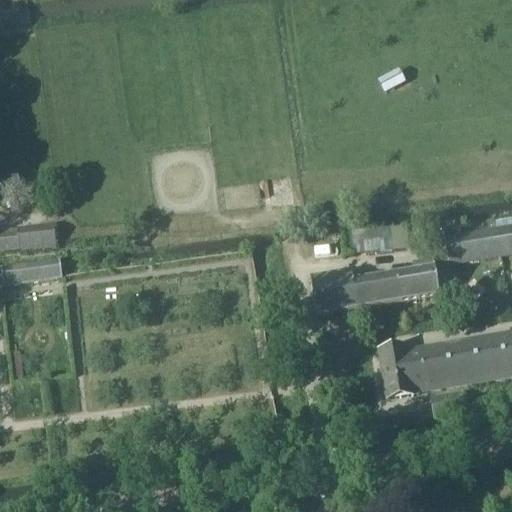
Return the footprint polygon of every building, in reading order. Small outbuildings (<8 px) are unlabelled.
[(58,251),(55,227),(0,232),(0,254),(0,257),(58,251)] [(343,260),(413,251),(410,231),(340,240),(343,260)] [(511,232),(447,242),(451,265),(511,255),(511,232)] [(372,272),(351,276),(357,314),(415,304),(415,303),(439,300),(434,271),(432,260),(415,263),(415,264),(412,264),(414,275),(374,282),(372,272)] [(61,264),(1,272),(4,289),(63,281),(61,264)] [(357,314),(351,276),(311,283),(317,321),(357,314)] [(406,350),(379,355),(387,402),(414,398),(414,396),(511,379),(511,334),(415,349),(415,350),(407,352),(406,350)] [(467,396),(433,401),(436,421),(470,416),(467,396)]
